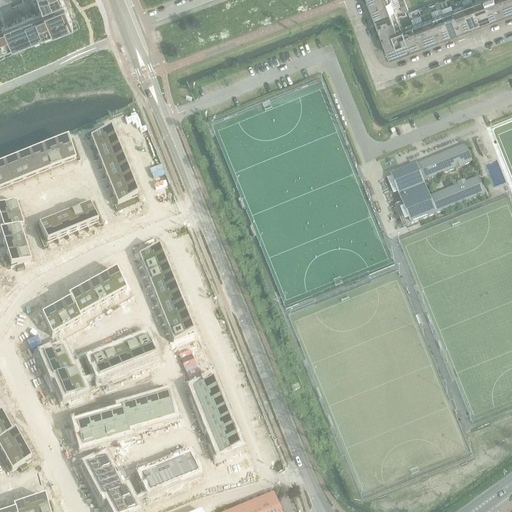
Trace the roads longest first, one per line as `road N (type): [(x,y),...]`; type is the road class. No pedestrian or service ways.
road 1 (unclassified): [(305,465),(200,211)]
road 2 (residential): [(162,228),(265,481)]
road 3 (residential): [(347,0),(377,79),(511,30)]
road 4 (residential): [(117,244),(28,285),(0,329)]
road 5 (residential): [(116,115),(162,228)]
road 6 (unclassified): [(200,211),(154,98)]
